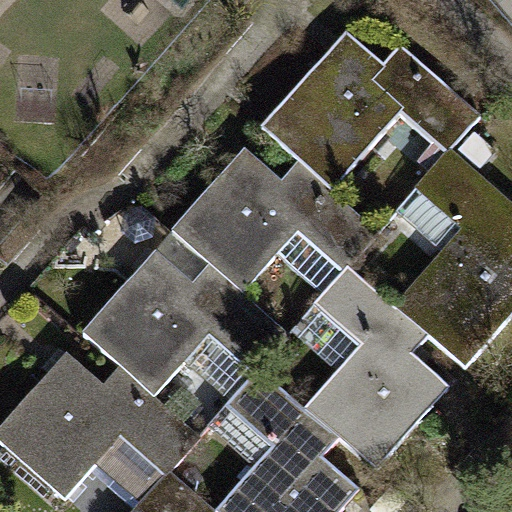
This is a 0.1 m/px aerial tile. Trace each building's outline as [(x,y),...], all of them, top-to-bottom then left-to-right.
[(349,37),(263,134),(298,166),(336,199),(408,117),(453,156),(484,122),(403,50),(386,69),(349,37)] [(246,151),(173,236),(211,267),(244,294),(301,226),(352,269),(381,234),(336,199),(298,166),(280,181),(246,151)] [(511,205),(453,156),(419,197),(463,234),(398,310),(431,338),(468,368),(511,315),(511,205)] [(157,255),(84,339),(121,371),(154,401),(213,335),(260,377),(293,339),(244,294),(211,267),(194,286),(157,255)] [(379,476),(450,394),(410,360),(431,338),(398,310),(352,269),(319,309),(366,350),(310,415),(341,443),(379,476)] [(66,355),(0,431),(0,446),(68,502),(122,436),(172,478),(204,439),(154,401),(121,371),(104,388),(66,355)] [(345,511),(361,493),(325,462),(341,443),(310,415),(260,377),(228,411),(275,451),(222,511),(345,511)] [(213,511),(172,478),(142,511),(213,511)]
